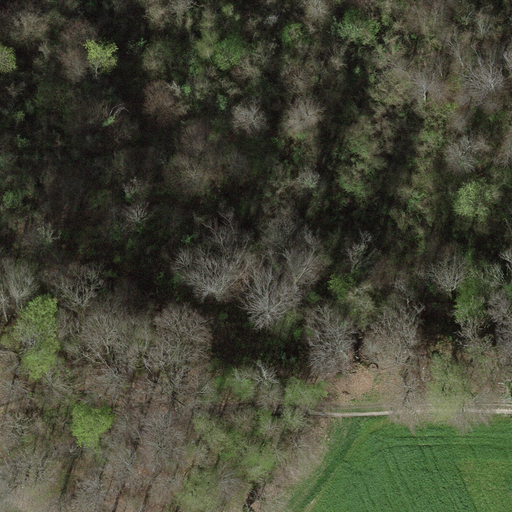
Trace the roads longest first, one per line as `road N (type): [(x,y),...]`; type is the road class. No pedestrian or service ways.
road 1 (track): [(511,38),(425,47),(358,66),(293,98),(198,125),(162,148),(111,155),(0,199)]
road 2 (track): [(0,477),(405,401),(511,398)]
